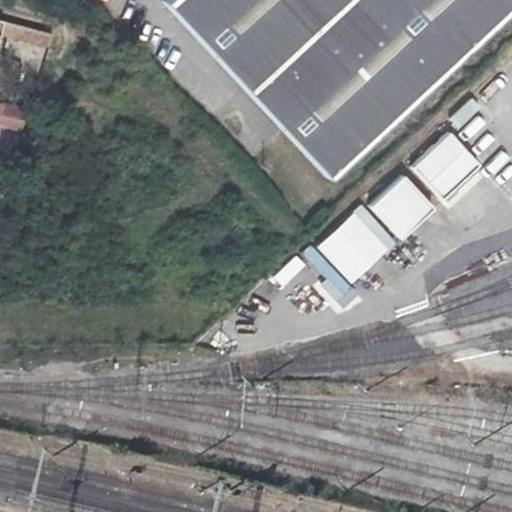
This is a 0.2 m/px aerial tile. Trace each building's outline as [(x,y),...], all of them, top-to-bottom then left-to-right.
[(511,0),(216,0),(355,149),(511,1),(511,0)] [(52,33),(1,20),(0,24),(0,33),(48,47),(52,33)] [(0,121),(11,125),(15,109),(0,104),(0,121)] [(21,111),(15,109),(11,125),(17,127),(21,111)] [(448,129),(411,164),(440,195),(477,160),(448,129)] [(317,246),(351,285),(436,211),(403,172),(317,246)] [(314,245),(305,253),(335,289),(344,282),(314,245)]
